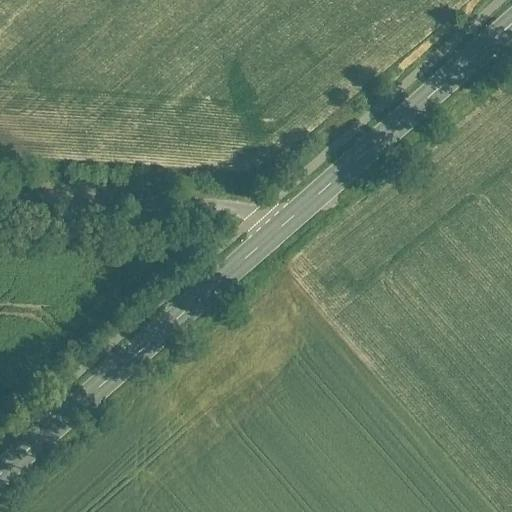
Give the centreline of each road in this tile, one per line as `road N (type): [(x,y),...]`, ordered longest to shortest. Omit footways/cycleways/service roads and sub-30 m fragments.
road 1 (tertiary): [(0,474),(266,237)]
road 2 (tertiary): [(266,237),(511,24)]
road 3 (unclassified): [(0,192),(247,206),(266,237)]
